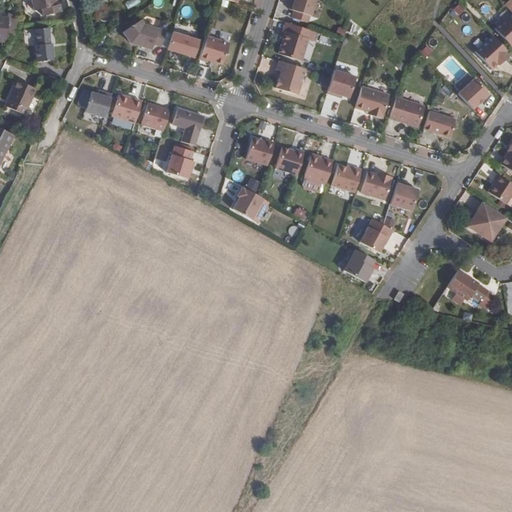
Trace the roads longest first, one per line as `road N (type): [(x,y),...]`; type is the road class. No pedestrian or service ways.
road 1 (track): [(239,511),(346,341),(396,282)]
road 2 (residential): [(237,103),(463,173)]
road 3 (track): [(346,341),(511,391)]
road 4 (residential): [(83,58),(237,103)]
